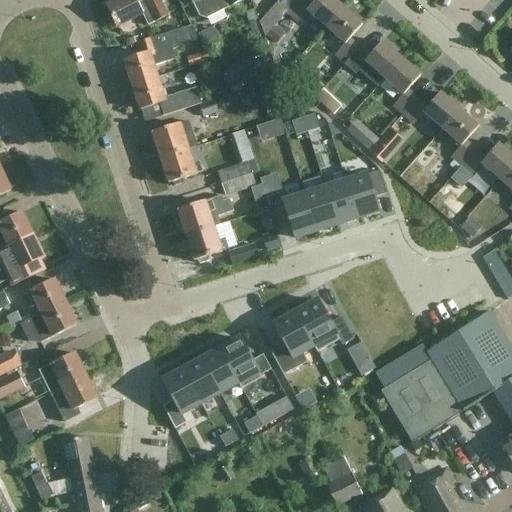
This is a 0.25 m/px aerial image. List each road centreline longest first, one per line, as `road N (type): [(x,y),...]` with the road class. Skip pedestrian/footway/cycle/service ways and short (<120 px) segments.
road 1 (residential): [(161,300),(184,300),(385,236),(414,286),(511,230)]
road 2 (residential): [(161,300),(156,260),(70,0)]
road 3 (residential): [(0,73),(122,319)]
road 4 (residential): [(511,103),(391,0)]
road 5 (residential): [(122,319),(138,374),(134,467)]
